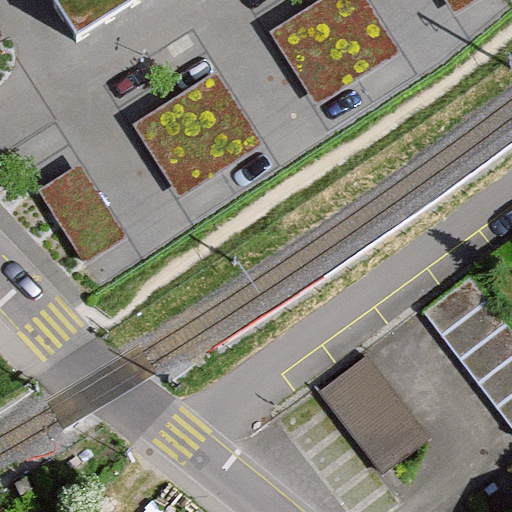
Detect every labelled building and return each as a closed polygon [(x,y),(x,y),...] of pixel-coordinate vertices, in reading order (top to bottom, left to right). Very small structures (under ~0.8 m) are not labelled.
[(154,0),(28,0),(63,56),(154,0)] [(375,0),(308,0),(274,17),(314,95),(401,50),(375,0)] [(217,64),(138,118),(186,189),(266,135),(217,64)] [(83,154),(41,180),(87,254),(129,229),(83,154)] [(511,333),(472,281),(426,316),(511,429),(511,333)] [(366,363),(323,395),(383,476),(427,444),(366,363)]
